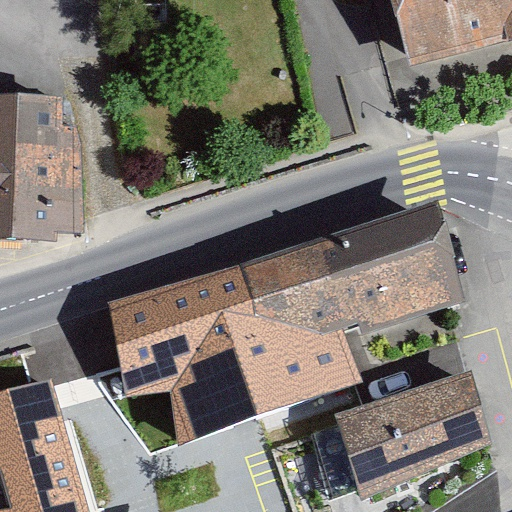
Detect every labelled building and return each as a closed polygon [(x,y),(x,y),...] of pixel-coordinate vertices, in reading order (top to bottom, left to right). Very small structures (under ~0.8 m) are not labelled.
[(511,35),(511,0),(394,0),(411,62),(511,35)] [(65,97),(0,96),(0,227),(58,229),(58,222),(82,222),(81,129),(65,129),(65,97)] [(465,288),(437,203),(232,269),(276,404),(363,376),(347,327),(465,288)] [(276,404),(232,269),(113,302),(129,398),(171,394),(182,446),(276,404)] [(493,434),(472,373),(330,418),(357,498),(493,434)] [(89,511),(52,383),(0,397),(0,511),(89,511)]
